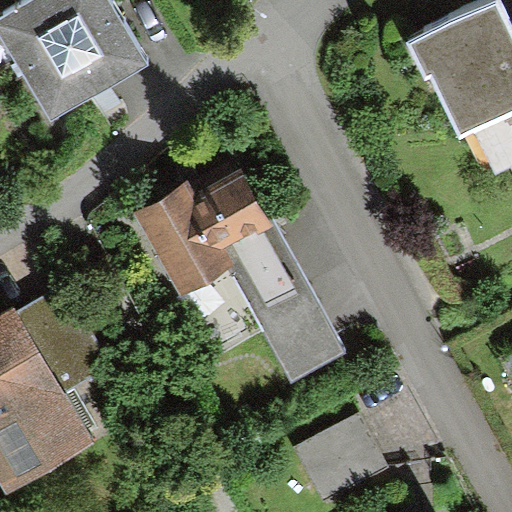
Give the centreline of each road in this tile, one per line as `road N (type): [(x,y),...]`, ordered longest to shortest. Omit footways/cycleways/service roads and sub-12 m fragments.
road 1 (residential): [(240,39),(367,234),(511,507)]
road 2 (residential): [(240,39),(0,216)]
